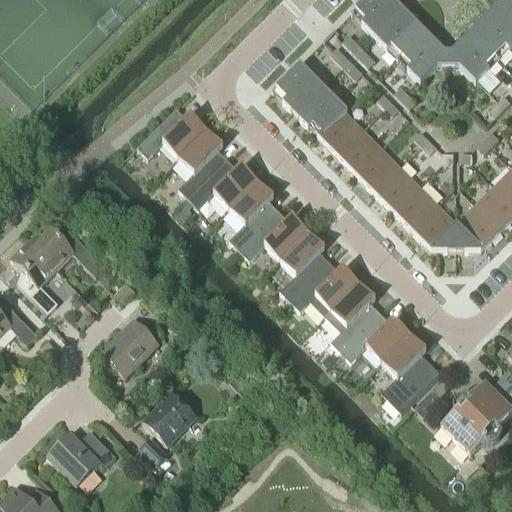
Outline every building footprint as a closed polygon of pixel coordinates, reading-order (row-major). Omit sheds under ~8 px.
[(390,51),(400,61),(424,37),(405,18),(398,11),(387,0),(368,0),(354,14),(364,25),(360,29),(386,55),(390,51)] [(470,37),(494,61),(504,51),(508,55),(511,51),(511,0),(507,0),(496,11),(488,19),(470,37)] [(424,37),(400,61),(410,71),(406,75),(419,89),(436,72),(458,72),(475,89),(488,75),(484,71),(494,61),(470,37),(450,57),(444,57),(424,37)] [(351,57),(358,50),(348,41),(341,48),(351,57)] [(360,67),(367,60),(358,50),(351,57),(360,67)] [(338,70),(345,63),(336,53),(329,60),(338,70)] [(367,60),(360,67),(367,74),(374,67),(367,60)] [(348,79),(354,72),(345,63),(338,70),(348,79)] [(342,116),(344,118),(346,116),(299,69),(275,93),(285,103),(281,108),(307,134),(311,129),(320,139),(342,116)] [(354,72),(348,79),(355,86),(361,79),(354,72)] [(401,107),(407,100),(400,93),(393,100),(401,107)] [(383,115),(390,108),(383,100),(376,107),(383,115)] [(407,100),(401,107),(408,115),(415,108),(407,100)] [(495,109),(502,116),(509,108),(503,101),(495,109)] [(390,108),(383,115),(391,122),(398,116),(390,108)] [(494,123),(502,116),(495,109),(487,116),(494,123)] [(177,165),(206,137),(190,121),(185,125),(176,115),(136,155),(147,165),(162,150),(177,165)] [(362,136),(344,118),(342,116),(320,139),(316,143),(335,162),(362,136)] [(362,136),(335,162),(354,181),(381,155),(362,136)] [(187,206),(227,167),(218,157),(222,153),(206,137),(177,165),(193,180),(177,196),(187,206)] [(421,152),(427,145),(420,138),(413,145),(421,152)] [(483,145),(490,152),(498,145),(491,138),(483,145)] [(427,145),(421,152),(428,160),(435,153),(427,145)] [(482,160),(490,152),(483,145),(476,153),(482,160)] [(381,155),(354,181),(373,200),(400,174),(381,155)] [(441,159),(441,169),(452,169),(452,159),(441,159)] [(458,159),(458,169),(469,169),(469,159),(458,159)] [(228,216),(257,188),(240,172),(236,176),(227,167),(187,206),(197,216),(213,201),(228,216)] [(400,174),(373,200),(392,219),(419,193),(400,174)] [(511,174),(493,192),(511,210),(511,174)] [(238,257),(278,218),(268,208),(273,204),(257,188),(228,216),(243,231),(228,247),(238,257)] [(511,210),(493,192),(475,210),(501,237),(511,225),(511,210)] [(419,193),(392,219),(411,238),(438,212),(419,193)] [(456,229),(455,228),(455,258),(480,258),(501,237),(475,210),(456,229)] [(438,212),(411,238),(429,256),(430,258),(455,258),(455,228),(455,229),(438,212)] [(279,267),(307,239),(291,223),(287,227),(278,218),(238,257),(248,268),(264,252),(279,267)] [(105,273),(72,239),(64,247),(45,229),(27,247),(56,275),(71,259),(95,283),(105,273)] [(289,308),(328,269),(319,259),(323,255),(307,239),(279,267),(294,282),(278,298),(289,308)] [(39,292),(56,275),(27,247),(9,266),(25,281),(16,289),(47,320),(57,310),(39,292)] [(328,269),(289,308),(299,318),(309,309),(324,324),(330,318),(358,290),(342,274),(338,278),(328,269)] [(330,318),(324,324),(339,339),(329,349),(340,359),(379,320),(370,310),(374,306),(358,290),(330,318)] [(0,342),(9,333),(27,351),(36,341),(6,311),(0,316),(0,342)] [(380,369),(409,341),(393,325),(388,329),(379,320),(340,359),(350,369),(365,354),(380,369)] [(124,382),(156,349),(134,327),(101,359),(124,382)] [(409,341),(380,369),(396,384),(380,400),(400,420),(440,381),(421,361),(425,357),(409,341)] [(329,358),(321,366),(326,372),(334,364),(329,358)] [(484,446),(488,449),(490,449),(492,448),(494,447),(496,446),(497,444),(498,443),(499,441),(500,439),(500,436),(497,433),(511,418),(511,383),(507,378),(490,395),(483,388),(440,432),(469,461),(484,446)] [(227,388),(243,405),(250,398),(234,382),(227,388)] [(141,427),(166,451),(194,421),(169,397),(141,427)] [(429,412),(437,403),(430,397),(422,405),(429,412)] [(94,441),(82,453),(69,440),(45,464),(75,494),(98,471),(103,475),(116,463),(94,441)] [(148,445),(140,453),(157,470),(165,461),(148,445)] [(0,511),(52,511),(41,501),(31,511),(14,494),(0,508),(0,511)]
